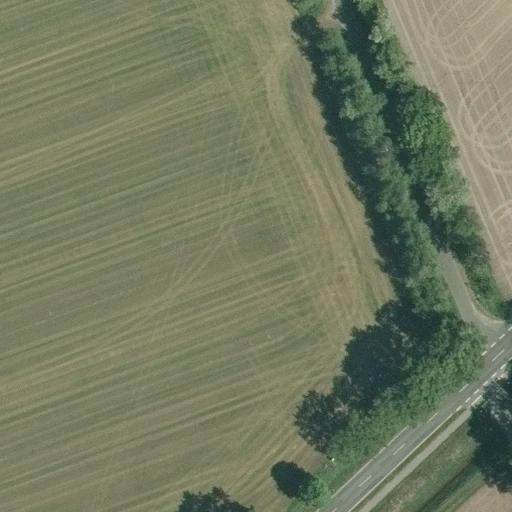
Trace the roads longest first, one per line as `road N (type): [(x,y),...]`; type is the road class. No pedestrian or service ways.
road 1 (unclassified): [(488,361),(342,0)]
road 2 (tertiary): [(488,361),(328,511)]
